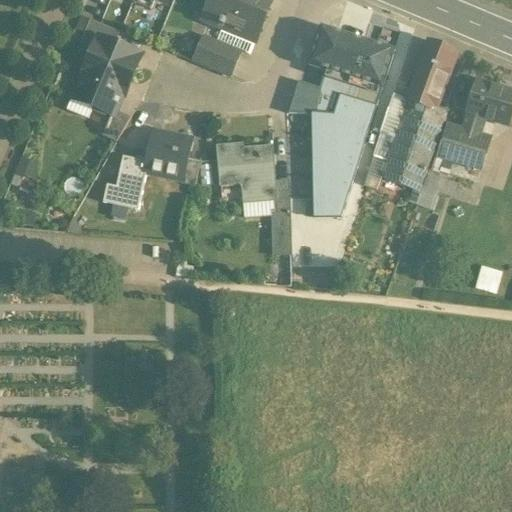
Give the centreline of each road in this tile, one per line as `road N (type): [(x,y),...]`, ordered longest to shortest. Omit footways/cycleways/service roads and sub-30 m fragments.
road 1 (residential): [(312,0),(272,93),(221,98),(170,83)]
road 2 (residential): [(0,268),(176,282)]
road 3 (residential): [(57,0),(0,139)]
